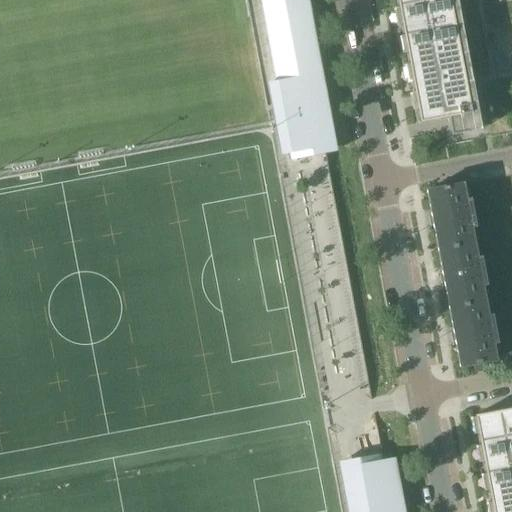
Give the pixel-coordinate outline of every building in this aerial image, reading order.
[(307,0),(261,0),(259,0),(275,82),(266,84),(279,156),(288,154),(289,161),(336,152),(307,0)] [(468,104),(448,0),(395,0),(397,9),(397,11),(401,10),(403,22),(400,23),(400,25),(402,37),(402,39),(406,39),(408,51),(405,51),(407,65),(408,68),(411,67),(413,79),(410,80),(413,94),(413,96),(416,95),(419,107),(415,108),(418,124),(447,119),(470,115),(468,104)] [(480,131),(475,103),(468,104),(470,115),(447,119),(451,136),(480,131)] [(461,185),(427,191),(431,215),(431,217),(428,217),(430,225),(433,225),(434,232),(437,250),(472,243),(469,228),(469,226),(465,205),(464,202),(461,185)] [(472,243),(437,250),(441,271),(442,275),(439,275),(441,284),(444,283),(445,291),(448,308),(483,302),(480,286),(479,284),(475,262),(475,260),(472,243)] [(483,302),(448,308),(451,325),(453,333),(450,334),(451,342),(454,341),(456,349),(459,367),(465,366),(472,365),(473,373),(485,371),(484,363),(493,361),(490,344),(490,341),(486,320),(485,318),(483,302)] [(511,511),(511,409),(473,417),(473,418),(474,420),(477,419),(479,431),(476,432),(476,434),(478,446),(479,448),(482,448),(485,460),(481,460),(484,474),(484,477),(488,476),(490,488),(486,489),(487,491),(489,503),(489,505),(493,504),(494,511),(511,511)] [(404,511),(394,459),(383,461),(382,461),(380,455),(337,463),(345,511),(404,511)]
